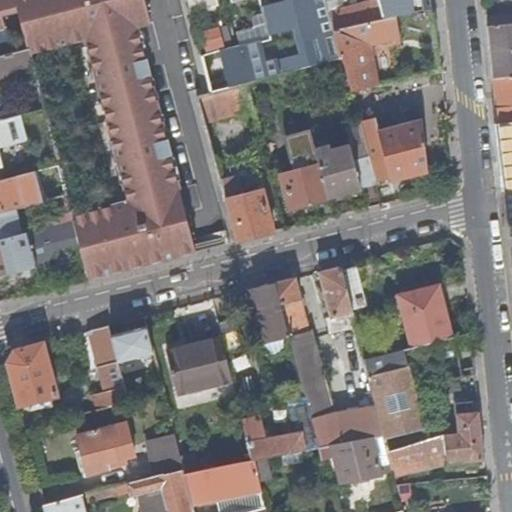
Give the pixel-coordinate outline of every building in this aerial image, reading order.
[(149,23),(143,0),(0,0),(0,27),(2,27),(0,17),(0,14),(16,10),(26,50),(28,49),(30,55),(85,41),(127,201),(71,216),(72,221),(78,243),(87,280),(187,255),(195,253),(167,146),(146,66),(135,26),(149,23)] [(186,0),(189,8),(215,1),(215,0),(186,0)] [(333,30),(324,0),(261,0),(271,38),(236,47),(236,46),(200,56),(201,58),(210,93),(340,58),(333,30)] [(383,19),(377,0),(324,0),(333,30),(383,19)] [(399,16),(429,10),(428,0),(377,0),(383,19),(399,16)] [(511,9),(485,12),(492,75),(493,80),(511,77),(511,9)] [(403,40),(399,16),(383,19),(333,30),(340,58),(341,59),(342,59),(351,93),(382,85),(375,44),(403,40)] [(0,76),(31,69),(26,50),(0,56),(0,76)] [(511,77),(493,80),(497,125),(511,123),(511,77)] [(224,107),(250,101),(245,85),(210,94),(197,98),(199,107),(203,106),(222,101),(224,107)] [(22,113),(42,109),(38,95),(19,100),(22,113)] [(220,184),(224,183),(203,106),(199,107),(220,184)] [(5,179),(57,165),(42,109),(22,113),(19,114),(24,133),(0,138),(0,158),(2,166),(5,178),(5,179)] [(0,166),(2,166),(0,158),(0,138),(24,133),(19,114),(0,118),(0,166)] [(359,123),(375,181),(388,178),(389,183),(426,173),(421,121),(378,133),(375,119),(359,123)] [(360,187),(375,183),(375,181),(359,123),(358,121),(344,125),(349,142),(347,142),(349,147),(330,152),(324,134),(311,137),(313,147),(326,198),(360,189),(360,187)] [(511,123),(497,125),(500,154),(511,152),(511,123)] [(290,210),(327,200),(326,198),(313,147),(293,152),(296,165),(312,161),(313,167),(281,175),(290,210)] [(0,212),(8,211),(17,208),(65,196),(57,165),(5,179),(5,178),(0,179),(0,212)] [(235,242),(273,233),(261,191),(259,192),(254,175),(224,183),(220,184),(234,237),(235,242)] [(46,223),(47,228),(72,221),(71,216),(65,196),(17,208),(22,229),(46,223)] [(0,212),(0,240),(15,236),(8,211),(0,212)] [(53,250),(78,243),(72,221),(47,228),(53,250)] [(0,240),(0,276),(35,268),(26,233),(15,236),(0,240)] [(340,272),(339,267),(317,273),(329,319),(325,320),(329,334),(355,328),(350,310),(340,272)] [(364,307),(355,268),(340,272),(350,310),(364,307)] [(371,439),(376,438),(383,437),(376,412),(343,422),(340,420),(339,414),(331,416),(310,332),(308,332),(294,278),(274,284),(288,337),(304,398),(312,431),(317,450),(329,448),(371,439)] [(0,302),(18,298),(13,282),(0,285),(0,302)] [(261,344),(288,337),(274,284),(247,291),(261,344)] [(410,349),(450,338),(436,286),(388,299),(392,317),(401,315),(410,349)] [(235,319),(216,324),(220,339),(224,353),(242,349),(235,319)] [(87,394),(91,412),(127,404),(117,363),(110,337),(107,327),(88,333),(103,391),(87,394)] [(110,337),(117,363),(152,354),(145,328),(110,337)] [(224,353),(220,339),(166,353),(177,396),(231,382),(224,353)] [(5,364),(16,407),(28,404),(40,401),(55,397),(42,344),(12,352),(5,364)] [(424,429),(404,350),(363,360),(371,391),(376,412),(383,437),(383,439),(424,429)] [(147,399),(163,395),(160,386),(145,390),(147,399)] [(364,408),(339,414),(340,420),(343,422),(376,412),(371,391),(360,394),(364,408)] [(296,434),(312,431),(304,398),(287,403),(291,421),(293,420),(296,434)] [(483,461),(477,400),(454,403),(457,434),(443,435),(443,439),(446,465),(483,461)] [(40,401),(28,404),(29,411),(42,408),(40,401)] [(239,412),(247,444),(250,444),(252,436),(246,411),(239,412)] [(280,438),(296,434),(293,420),(291,421),(277,424),(280,438)] [(131,448),(125,424),(76,437),(86,475),(107,470),(106,464),(122,460),(119,451),(131,448)] [(266,460),(317,450),(312,431),(296,434),(280,438),(250,444),(247,444),(252,462),(266,460)] [(145,442),(155,477),(182,471),(179,460),(173,435),(145,442)] [(386,449),(383,439),(383,437),(376,438),(379,450),(386,449)] [(371,439),(329,448),(339,484),(381,475),(371,439)] [(446,465),(443,439),(387,452),(393,479),(446,465)] [(184,476),(200,472),(196,456),(179,460),(182,471),(184,476)] [(271,477),(266,460),(252,462),(257,481),(271,477)] [(182,471),(155,477),(42,507),(42,511),(193,511),(192,506),(184,476),(182,471)] [(192,506),(193,511),(252,511),(265,509),(261,494),(192,506)]
